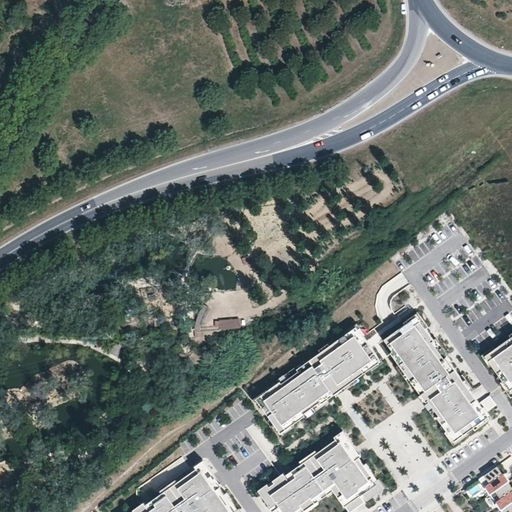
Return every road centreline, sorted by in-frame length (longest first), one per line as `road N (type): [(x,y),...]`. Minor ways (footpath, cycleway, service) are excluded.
road 1 (primary): [(30,242),(144,195),(327,147),(491,61)]
road 2 (primary): [(423,4),(418,37),(399,71),(310,134),(111,193),(30,242)]
road 3 (track): [(85,511),(357,296)]
road 4 (residential): [(403,511),(508,436)]
